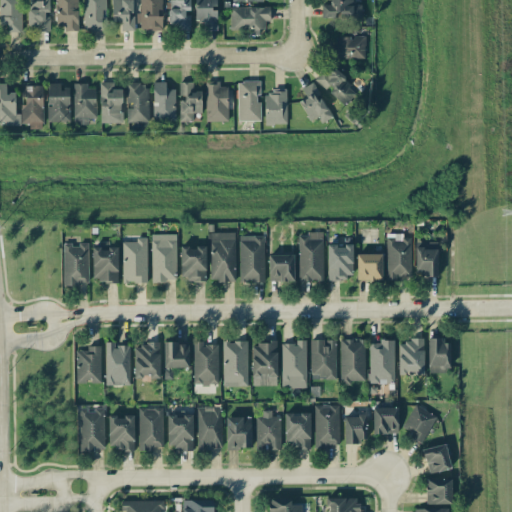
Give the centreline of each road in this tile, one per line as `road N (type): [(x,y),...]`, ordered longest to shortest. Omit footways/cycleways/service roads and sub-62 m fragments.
road 1 (residential): [(87,316),(511,309)]
road 2 (residential): [(296,48),(265,58),(0,60)]
road 3 (residential): [(98,484),(390,466)]
